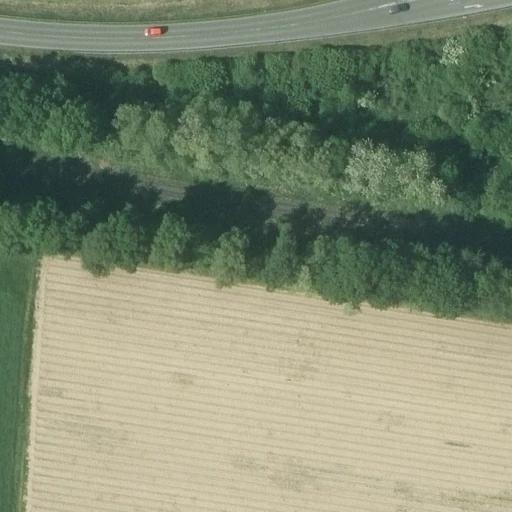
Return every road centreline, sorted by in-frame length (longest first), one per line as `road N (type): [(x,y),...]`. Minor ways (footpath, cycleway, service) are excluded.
road 1 (track): [(0,242),(474,319)]
road 2 (tertiary): [(321,24),(112,41),(0,34)]
road 3 (tertiary): [(321,24),(481,0)]
